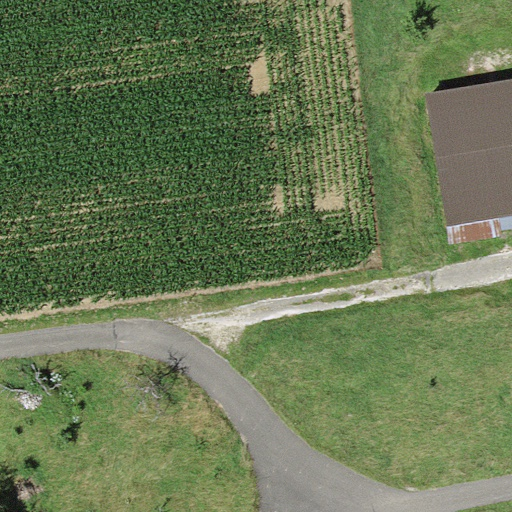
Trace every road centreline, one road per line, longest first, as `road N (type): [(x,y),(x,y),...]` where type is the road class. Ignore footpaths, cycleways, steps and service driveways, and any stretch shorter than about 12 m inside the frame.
road 1 (track): [(328,511),(257,420),(155,329),(0,346)]
road 2 (track): [(511,260),(155,329)]
road 3 (track): [(328,511),(511,486)]
